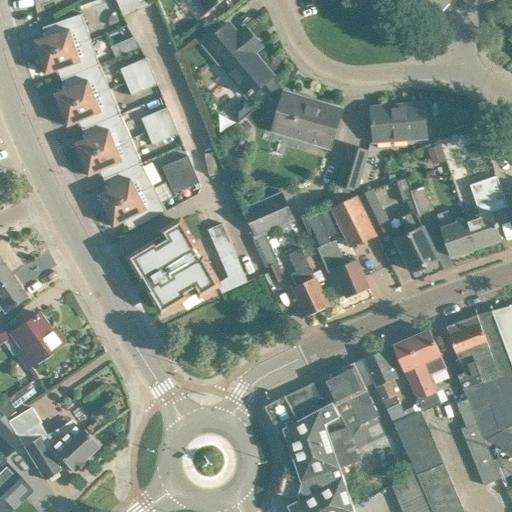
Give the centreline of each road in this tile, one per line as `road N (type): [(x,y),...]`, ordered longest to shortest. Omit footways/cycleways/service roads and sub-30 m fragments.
road 1 (tertiary): [(182,421),(302,354),(511,272)]
road 2 (tertiary): [(182,421),(53,199)]
road 3 (residential): [(457,72),(333,71),(310,57),(282,0)]
road 4 (tertiary): [(53,199),(0,84)]
